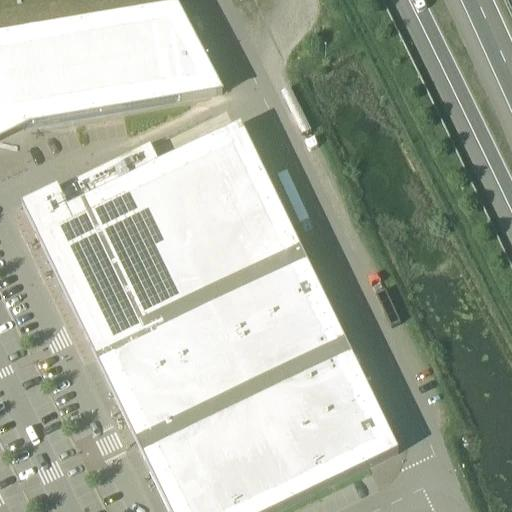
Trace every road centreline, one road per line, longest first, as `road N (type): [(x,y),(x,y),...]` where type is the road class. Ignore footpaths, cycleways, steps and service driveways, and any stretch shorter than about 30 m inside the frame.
road 1 (unclassified): [(258,104),(435,483)]
road 2 (motorway): [(411,0),(511,208)]
